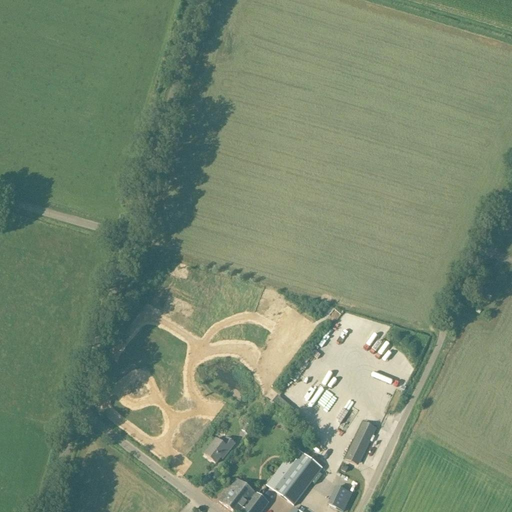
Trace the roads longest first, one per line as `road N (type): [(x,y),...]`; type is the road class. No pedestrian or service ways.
road 1 (unclassified): [(359,511),(511,197)]
road 2 (unclassified): [(128,238),(200,0)]
road 3 (unclassified): [(79,410),(128,238)]
road 4 (unclassified): [(215,511),(79,410)]
road 5 (unclassified): [(128,238),(0,200)]
